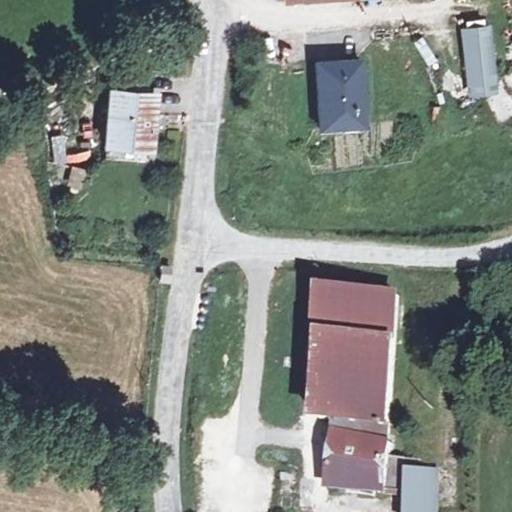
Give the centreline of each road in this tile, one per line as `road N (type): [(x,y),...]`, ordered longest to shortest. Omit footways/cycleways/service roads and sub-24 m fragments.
road 1 (residential): [(183,243),(457,261),(511,249)]
road 2 (tertiary): [(183,243),(164,511)]
road 3 (tertiary): [(203,0),(183,243)]
road 4 (unknown): [(205,5),(404,10)]
